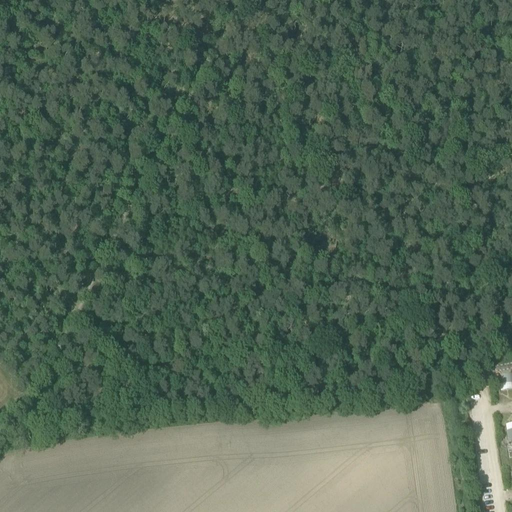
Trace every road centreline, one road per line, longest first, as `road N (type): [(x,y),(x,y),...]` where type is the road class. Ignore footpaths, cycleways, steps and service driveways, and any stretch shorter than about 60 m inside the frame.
road 1 (track): [(239,0),(74,310)]
road 2 (track): [(511,120),(375,38),(280,0)]
road 3 (track): [(74,310),(19,410),(0,429)]
